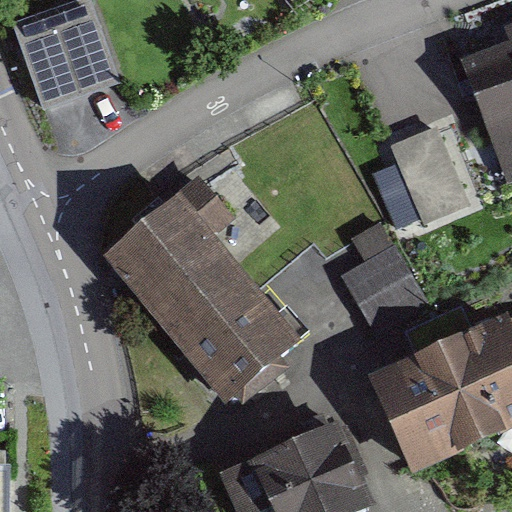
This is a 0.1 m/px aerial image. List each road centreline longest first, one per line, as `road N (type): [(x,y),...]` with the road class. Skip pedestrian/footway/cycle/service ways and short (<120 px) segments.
road 1 (residential): [(50,212),(185,115),(351,30),(431,0)]
road 2 (residential): [(101,511),(86,337),(50,212)]
